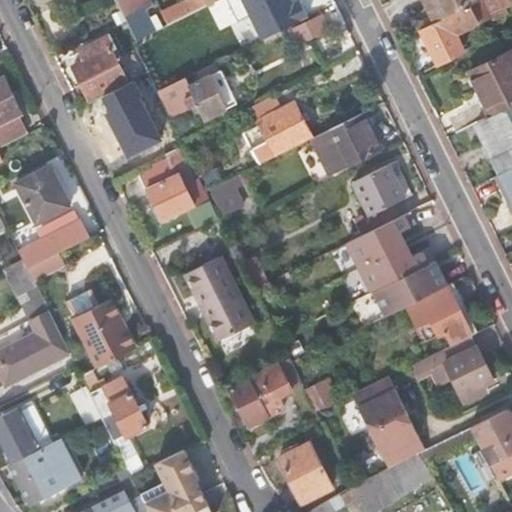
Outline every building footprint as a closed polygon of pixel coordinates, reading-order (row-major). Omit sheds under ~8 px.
[(116,0),(123,13),(136,39),(156,29),(144,7),(151,4),(148,0),(116,0)] [(184,0),(162,11),(168,23),(208,4),(205,0),(184,0)] [(243,0),(224,0),(219,3),(238,41),(258,31),(243,0)] [(490,0),(476,0),(475,1),(433,22),(420,28),(437,63),(463,50),(455,34),(491,15),(485,3),(490,0)] [(426,0),(433,13),(429,15),(433,22),(475,1),(476,0),(426,0)] [(319,15),(300,25),(307,39),(326,30),(319,15)] [(110,36),(79,52),(84,61),(81,63),(72,67),(88,98),(126,79),(116,60),(121,57),(110,36)] [(504,109),(511,105),(511,48),(466,73),(481,102),(478,103),(485,119),(503,110),(504,109)] [(185,77),(171,84),(172,86),(162,91),(167,104),(178,99),(182,109),(196,103),(203,117),(224,107),(210,75),(189,85),(185,77)] [(0,78),(0,147),(25,135),(17,117),(20,115),(2,77),(0,78)] [(284,107),(277,93),(254,104),(261,119),(284,107)] [(119,95),(90,109),(105,141),(134,127),(119,95)] [(261,119),(279,153),(311,137),(292,102),(284,107),(261,119)] [(511,125),(504,109),(503,110),(485,119),(476,124),(475,124),(499,173),(511,166),(511,125)] [(362,111),(311,137),(329,173),(380,148),(362,111)] [(243,151),(229,157),(236,171),(249,164),(243,151)] [(370,231),(398,217),(392,204),(405,198),(388,164),(354,181),(370,215),(357,221),(363,234),(364,234),(370,231)] [(511,166),(499,173),(498,174),(511,202),(511,166)] [(47,167),(15,184),(36,223),(67,206),(47,167)] [(240,184),(255,177),(250,167),(236,174),(240,184)] [(187,168),(147,188),(162,221),(192,205),(183,187),(193,181),(187,168)] [(222,215),(241,205),(233,187),(240,184),(236,174),(208,188),(222,215)] [(410,211),(398,217),(364,234),(363,234),(345,243),(370,292),(372,291),(384,316),(406,305),(446,285),(428,248),(411,256),(399,231),(416,223),(410,211)] [(49,236),(57,254),(60,252),(89,237),(81,220),(49,236)] [(49,236),(18,251),(22,260),(27,269),(57,254),(49,236)] [(57,254),(27,269),(31,279),(55,267),(52,263),(62,257),(60,252),(57,254)] [(220,256),(184,274),(194,294),(197,292),(207,314),(205,315),(218,342),(254,323),(220,256)] [(446,285),(406,305),(424,341),(443,332),(443,333),(445,332),(451,344),(469,335),(461,319),(468,315),(451,282),(446,285)] [(69,296),(73,310),(101,302),(97,288),(69,296)] [(73,318),(98,367),(134,349),(109,300),(73,318)] [(52,348),(64,343),(48,311),(28,321),(35,334),(0,351),(0,377),(5,387),(7,386),(6,385),(56,360),(56,361),(58,360),(52,348)] [(451,344),(438,351),(461,397),(493,381),(469,335),(451,344)] [(279,364),(231,388),(250,426),(284,408),(278,397),(292,390),(279,364)] [(387,376),(350,394),(369,432),(406,413),(387,376)] [(304,390),(315,412),(338,400),(327,378),(304,390)] [(101,417),(88,391),(73,398),(86,424),(101,417)] [(130,392),(110,402),(127,436),(147,426),(130,392)] [(31,401),(19,407),(20,409),(19,410),(37,446),(50,439),(31,401)] [(0,446),(9,464),(39,449),(37,446),(19,410),(20,409),(19,407),(0,416),(0,446)] [(387,468),(417,453),(424,450),(406,413),(369,432),(387,468)] [(501,426),(496,415),(469,428),(476,439),(501,426)] [(417,453),(424,465),(442,456),(459,448),(496,511),(475,511),(474,509),(468,511),(511,511),(511,505),(476,439),(469,428),(424,450),(417,453)] [(511,435),(488,449),(504,477),(511,472),(511,435)] [(92,468),(120,454),(112,439),(85,452),(92,468)] [(309,442),(278,458),(301,503),(331,487),(309,442)] [(39,449),(9,464),(29,503),(28,504),(29,505),(60,489),(59,487),(58,488),(39,449)] [(198,479),(184,450),(131,476),(148,510),(149,511),(211,511),(207,504),(204,505),(201,498),(204,496),(200,490),(194,493),(191,488),(195,486),(192,482),(195,480),(198,479)] [(387,468),(356,484),(349,487),(363,509),(428,471),(424,465),(417,453),(387,468)] [(442,456),(424,465),(428,471),(445,500),(462,490),(442,456)] [(131,476),(126,467),(116,472),(122,485),(120,486),(120,487),(70,511),(68,511),(67,511),(144,511),(148,510),(131,476)] [(462,490),(445,500),(451,511),(468,511),(474,509),(462,490)]
